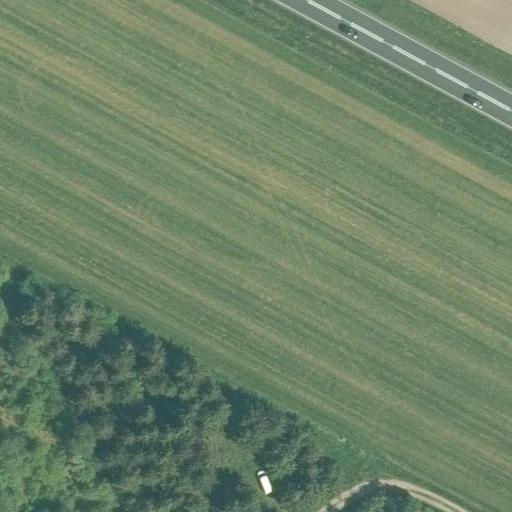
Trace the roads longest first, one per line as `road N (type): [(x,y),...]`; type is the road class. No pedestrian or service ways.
road 1 (trunk): [(511,113),(303,0)]
road 2 (track): [(449,511),(395,482),(342,493),(319,511)]
